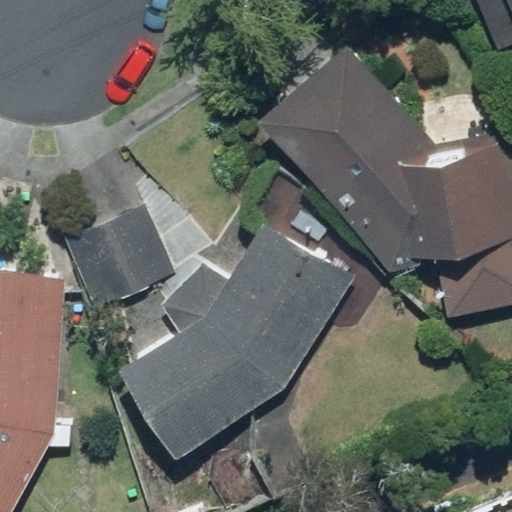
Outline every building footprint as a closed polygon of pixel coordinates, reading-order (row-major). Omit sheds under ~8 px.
[(511,0),(493,0),(508,39),(511,37),(511,0)] [(511,300),(511,122),(492,127),(485,90),(418,103),(360,31),(269,105),(396,262),(443,253),(454,311),(511,300)] [(152,202),(74,228),(98,300),(176,274),(152,202)] [(186,447),(206,434),(243,510),(284,490),(263,447),(262,397),(296,376),(361,267),(270,213),(232,278),(211,255),(167,295),(188,318),(129,354),(186,447)] [(0,511),(14,511),(58,438),(75,440),(77,418),(64,417),(75,257),(0,253),(0,511)]
